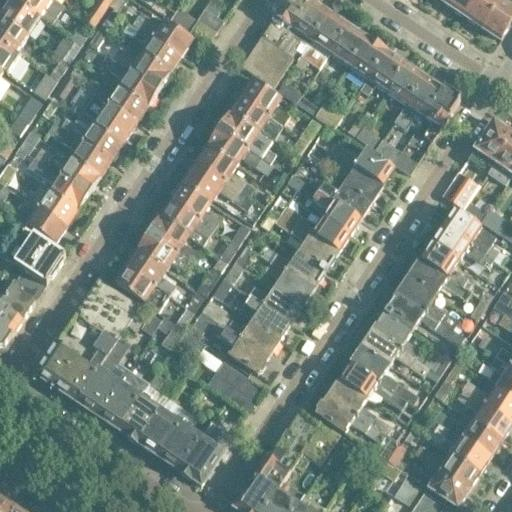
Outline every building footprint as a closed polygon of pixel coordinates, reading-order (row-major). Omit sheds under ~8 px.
[(64,11),(52,3),(48,0),(13,0),(13,2),(40,20),(52,29),(64,11)] [(110,11),(118,0),(100,0),(96,6),(106,13),(109,10),(110,11)] [(118,18),(128,2),(125,0),(118,0),(110,11),(114,13),(113,15),(118,18)] [(157,4),(151,0),(137,0),(152,11),(157,4)] [(300,61),(329,18),(321,13),(321,10),(305,0),(289,0),(273,25),(241,71),(274,93),(293,64),(297,67),(301,61),(300,61)] [(430,0),(434,2),(437,2),(446,8),(451,0),(430,0)] [(451,0),(446,8),(454,13),(454,16),(459,19),(463,19),(465,21),(479,0),(451,0)] [(479,0),(465,21),(466,21),(466,24),(471,27),(474,27),(484,33),(503,5),(502,4),(504,0),(479,0)] [(40,20),(13,2),(9,7),(6,4),(0,13),(0,19),(28,39),(40,20)] [(167,10),(157,4),(152,11),(159,16),(162,18),(167,10)] [(511,11),(503,5),(484,33),(502,45),(504,42),(511,29),(511,11)] [(94,32),(106,13),(96,6),(84,25),(94,32)] [(205,13),(197,25),(216,37),(224,25),(217,21),(205,13)] [(110,35),(120,21),(117,19),(118,18),(113,15),(102,30),(110,35)] [(330,58),(348,31),(348,30),(347,28),(341,24),(339,24),(329,18),(300,61),(301,61),(320,73),(330,58)] [(28,39),(0,19),(0,45),(16,56),(28,39)] [(192,43),(165,24),(160,33),(139,20),(133,29),(139,33),(180,60),(192,43)] [(216,37),(197,25),(190,36),(209,49),(216,37)] [(97,53),(110,35),(102,30),(90,48),(97,53)] [(349,72),(368,44),(359,38),(359,36),(353,32),(351,32),(348,31),(330,58),(349,72)] [(139,33),(133,43),(147,52),(143,57),(170,76),(180,60),(139,33)] [(82,50),(87,42),(77,35),(72,43),(82,50)] [(369,85),(387,57),(388,56),(369,43),(368,44),(349,72),(368,84),(369,85)] [(16,56),(0,45),(0,72),(3,75),(8,78),(20,60),(15,57),(16,56)] [(69,67),(77,55),(71,51),(62,62),(69,67)] [(118,54),(112,63),(117,67),(159,94),(171,76),(170,76),(143,57),(137,66),(118,54)] [(368,84),(360,95),(367,99),(368,100),(375,89),(387,97),(405,69),(404,68),(403,66),(398,62),(396,63),(387,57),(369,85),(368,84)] [(61,81),(69,67),(62,62),(62,63),(61,62),(53,75),(61,81)] [(159,94),(117,67),(111,76),(124,84),(119,90),(147,109),(148,110),(159,94)] [(406,110),(424,82),(416,77),(416,74),(410,70),(407,71),(405,69),(387,97),(406,110)] [(45,104),(58,86),(46,78),(34,96),(45,104)] [(76,87),(68,82),(56,98),(64,104),(76,87)] [(417,133),(424,122),(444,93),(436,87),(433,88),(424,82),(406,110),(394,127),(407,135),(411,129),(417,133)] [(282,102),(252,83),(241,100),(285,129),(290,121),(276,112),(282,102)] [(95,87),(89,95),(96,100),(136,127),(147,109),(119,90),(113,99),(95,87)] [(302,100),(283,87),(278,96),(296,108),(302,100)] [(433,147),(460,108),(462,105),(444,93),(424,122),(433,128),(424,141),(433,147)] [(96,100),(84,116),(90,120),(96,124),(94,128),(105,135),(122,146),(125,143),(136,127),(96,100)] [(241,100),(230,117),(273,146),(285,129),(241,100)] [(302,100),(296,108),(316,121),(321,113),(302,100)] [(30,126),(43,108),(31,101),(19,119),(30,126)] [(327,128),(332,120),(321,113),(316,121),(327,128)] [(229,116),(217,133),(270,169),(277,160),(268,154),(273,146),(230,117),(229,116)] [(20,141),(30,126),(19,119),(9,134),(20,141)] [(63,120),(57,129),(110,164),(122,146),(105,135),(94,128),(93,130),(86,125),(79,120),(74,127),(63,120)] [(309,146),(320,130),(312,124),(301,140),(309,146)] [(356,142),(364,131),(356,126),(348,137),(356,142)] [(495,167),(511,142),(511,138),(494,126),(469,165),(488,178),(495,167)] [(110,164),(57,129),(56,129),(54,128),(48,137),(77,156),(73,163),(99,180),(110,164)] [(379,141),(364,131),(356,142),(372,153),(379,141)] [(217,133),(207,149),(207,150),(237,169),(241,164),(264,179),(267,181),(273,171),(270,169),(217,133)] [(297,164),(309,146),(301,140),(289,158),(297,164)] [(507,190),(511,182),(511,142),(495,167),(488,178),(507,190)] [(393,168),(401,157),(383,144),(375,155),(393,168)] [(0,158),(6,163),(11,153),(0,146),(0,158)] [(360,164),(354,160),(336,147),(330,156),(383,190),(387,184),(390,183),(393,178),(393,175),(394,173),(367,155),(360,164)] [(237,169),(207,150),(196,166),(249,202),(254,193),(231,177),(237,169)] [(99,180),(73,163),(68,171),(42,153),(35,163),(89,198),(100,181),(99,180)] [(383,190),(330,156),(328,154),(323,163),(350,181),(345,189),(372,207),(383,190)] [(418,169),(401,157),(393,168),(411,180),(418,169)] [(89,198),(35,163),(29,172),(55,190),(50,197),(77,214),(78,215),(89,198)] [(249,202),(196,166),(185,183),(183,186),(200,198),(212,206),(219,196),(247,215),(253,206),(248,203),(249,202)] [(9,169),(0,182),(0,187),(3,190),(4,189),(5,190),(16,174),(9,169)] [(469,205),(479,191),(460,178),(444,202),(464,215),(470,206),(469,205)] [(361,223),(311,190),(310,191),(293,179),(288,188),(328,214),(322,222),(350,240),(361,223)] [(339,198),(316,182),(311,190),(361,223),(372,207),(345,189),(339,198)] [(212,206),(200,198),(183,186),(171,205),(214,234),(220,225),(206,215),(212,206)] [(66,231),(25,203),(5,190),(4,189),(3,190),(0,187),(0,210),(5,204),(33,222),(28,229),(55,247),(66,231)] [(77,214),(50,197),(40,190),(35,197),(31,194),(25,203),(66,231),(77,214)] [(214,234),(171,205),(160,221),(189,240),(204,250),(214,234)] [(488,218),(487,217),(470,206),(464,215),(482,227),(488,218)] [(350,240),(322,222),(317,231),(287,211),(282,219),(339,257),(350,240)] [(496,242),(483,233),(455,213),(453,216),(450,216),(446,222),(447,225),(443,230),(493,264),(498,256),(490,251),(496,242)] [(508,226),(491,214),(489,213),(487,217),(488,218),(482,227),(500,240),(507,229),(508,226)] [(339,257),(282,219),(276,228),(305,247),(300,256),(311,263),(327,274),(329,272),(331,271),(335,266),(335,263),(339,257)] [(189,240),(160,221),(159,220),(147,238),(192,268),(198,258),(184,248),(189,240)] [(239,251),(250,234),(242,228),(231,245),(239,251)] [(511,232),(507,229),(500,240),(511,247),(511,232)] [(493,264),(443,230),(432,247),(460,265),(464,258),(479,267),(479,268),(488,273),(493,264)] [(65,260),(24,233),(6,260),(24,272),(47,288),(65,260)] [(192,268),(147,238),(137,253),(137,254),(167,274),(171,267),(186,277),(192,268)] [(229,267),(239,251),(231,245),(220,261),(229,267)] [(432,247),(421,264),(472,298),(471,298),(481,305),(482,304),(488,308),(493,300),(481,292),(454,274),(460,265),(432,247)] [(244,272),(255,256),(246,250),(235,266),(244,272)] [(327,274),(311,263),(300,256),(292,268),(265,250),(259,259),(271,267),(272,266),(313,294),(317,289),(320,289),(323,283),(323,281),(327,274)] [(161,281),(167,274),(137,254),(126,270),(170,300),(176,291),(161,281)] [(0,308),(4,303),(0,301),(0,284),(12,267),(23,274),(24,272),(6,260),(4,262),(3,262),(0,266),(0,308)] [(217,284),(229,267),(220,261),(208,279),(217,284)] [(472,298),(421,264),(410,280),(437,298),(442,291),(466,306),(471,298),(472,298)] [(233,288),(244,272),(235,266),(224,283),(233,288)] [(272,266),(271,267),(266,275),(280,285),(275,293),(302,311),(313,294),(272,266)] [(170,300),(126,270),(115,287),(159,317),(170,300)] [(0,353),(4,352),(35,305),(47,288),(24,272),(4,303),(0,308),(0,353)] [(206,300),(217,284),(208,279),(208,278),(197,294),(206,300)] [(410,280),(399,296),(450,330),(454,333),(459,326),(431,308),(437,298),(410,280)] [(141,310),(100,283),(76,318),(117,346),(141,310)] [(222,305),(233,288),(224,283),(213,300),(222,305)] [(302,311),(275,293),(269,301),(255,292),(250,300),(291,327),(302,311)] [(195,317),(206,300),(197,294),(197,295),(187,311),(195,317)] [(291,327),(250,300),(249,300),(241,294),(235,303),(258,318),(253,325),(280,344),(291,327)] [(511,299),(505,295),(494,312),(507,321),(511,324),(511,313),(510,312),(511,308),(511,299)] [(389,312),(388,313),(401,322),(398,327),(412,336),(415,332),(420,324),(442,339),(459,351),(466,341),(454,333),(450,330),(399,296),(395,302),(392,303),(388,309),(389,312)] [(227,316),(210,305),(210,304),(203,316),(220,328),(227,316)] [(477,325),(488,308),(482,304),(481,305),(470,320),(477,325)] [(183,335),(195,317),(187,311),(186,311),(187,312),(175,329),(183,335)] [(377,329),(374,334),(424,368),(429,360),(421,355),(406,345),(412,336),(398,327),(401,322),(388,313),(385,318),(383,320),(381,321),(377,327),(377,329)] [(220,328),(203,316),(192,333),(196,336),(200,329),(225,344),(221,352),(221,354),(257,378),(259,376),(261,376),(265,370),(264,368),(269,360),(226,331),(220,328)] [(225,320),(220,328),(226,331),(269,360),(280,344),(253,325),(247,335),(225,320)] [(511,324),(507,321),(507,322),(504,320),(499,328),(511,337),(511,324)] [(424,368),(374,334),(363,351),(390,369),(395,362),(424,381),(429,373),(423,369),(424,368)] [(511,360),(484,342),(478,350),(498,362),(511,372),(511,360)] [(56,347),(38,375),(39,382),(76,407),(102,369),(106,363),(108,359),(101,355),(90,369),(56,347)] [(390,369),(363,351),(352,367),(408,405),(414,409),(419,401),(384,379),(390,369)] [(440,380),(452,363),(445,359),(434,375),(440,380)] [(511,372),(498,362),(491,371),(504,379),(499,388),(511,396),(511,372)] [(266,396),(224,367),(208,391),(227,404),(235,391),(259,407),(266,396)] [(352,367),(341,384),(368,403),(373,395),(401,415),(408,405),(352,367)] [(452,386),(463,371),(457,367),(446,383),(452,386)] [(97,421),(119,387),(107,380),(111,375),(102,369),(76,407),(77,407),(77,408),(84,412),(85,412),(97,421)] [(119,387),(97,421),(111,430),(117,435),(156,377),(148,372),(140,385),(133,396),(119,387)] [(156,377),(117,435),(138,449),(169,402),(158,394),(165,383),(156,377)] [(443,405),(454,389),(451,388),(452,386),(446,383),(434,400),(443,405)] [(368,403),(341,384),(330,401),(397,445),(402,438),(362,411),(368,403)] [(511,396),(499,388),(490,401),(468,386),(463,394),(511,426),(511,396)] [(235,391),(227,404),(250,419),(259,407),(235,391)] [(202,398),(196,393),(189,404),(195,408),(202,398)] [(511,430),(511,426),(463,394),(463,395),(458,404),(478,417),(473,425),(502,444),(511,430)] [(397,445),(330,401),(325,408),(322,408),(318,414),(319,417),(318,418),(345,437),(350,428),(390,455),(397,445)] [(189,417),(170,404),(170,403),(169,402),(138,449),(139,449),(151,457),(159,463),(189,417)] [(301,413),(292,426),(314,441),(323,428),(301,413)] [(502,444),(473,425),(467,434),(440,416),(434,424),(448,433),(449,432),(491,461),(502,444)] [(179,476),(201,442),(189,434),(197,422),(190,417),(189,417),(159,463),(166,467),(178,475),(179,475),(179,476)] [(425,430),(430,421),(423,417),(417,426),(425,430)] [(284,486),(303,458),(314,441),(292,426),(240,505),(234,511),(266,511),(284,486)] [(201,442),(179,476),(192,485),(192,484),(201,490),(204,487),(231,447),(233,444),(210,428),(201,442)] [(320,469),(340,440),(340,439),(323,428),(314,441),(303,458),(320,469)] [(449,432),(448,433),(443,442),(445,444),(440,451),(451,458),(480,477),(491,461),(449,432)] [(366,457),(364,456),(355,450),(350,457),(361,464),(366,457)] [(388,466),(395,471),(406,454),(401,451),(397,452),(388,466)] [(421,451),(415,458),(428,467),(469,494),(480,477),(451,458),(445,467),(421,451)] [(380,476),(387,465),(373,456),(366,467),(380,476)] [(388,466),(387,465),(380,476),(394,485),(401,475),(395,471),(388,466)] [(469,494),(428,467),(422,475),(434,483),(428,493),(456,511),(457,511),(459,509),(462,509),(466,503),(465,500),(469,494)] [(406,484),(395,501),(403,506),(408,509),(418,492),(414,489),(406,484)] [(296,511),(304,500),(284,486),(266,511),(296,511)] [(426,496),(414,511),(427,511),(434,502),(426,496)] [(322,511),(304,500),(296,511),(322,511)] [(0,511),(8,511),(10,509),(8,508),(7,506),(2,502),(0,501),(0,511)]
